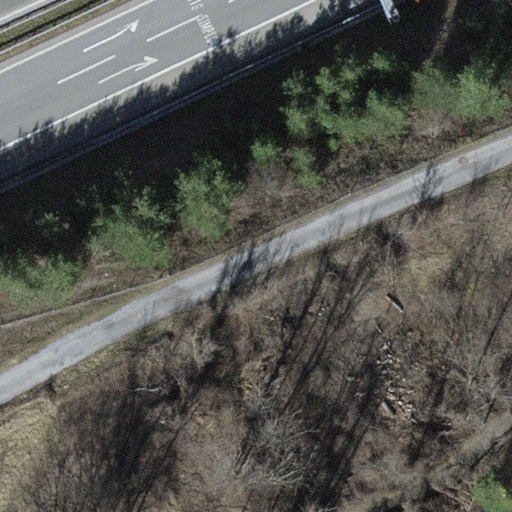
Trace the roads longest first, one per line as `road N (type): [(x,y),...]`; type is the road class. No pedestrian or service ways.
road 1 (track): [(0,414),(236,285),(511,163)]
road 2 (motorway): [(0,111),(235,0)]
